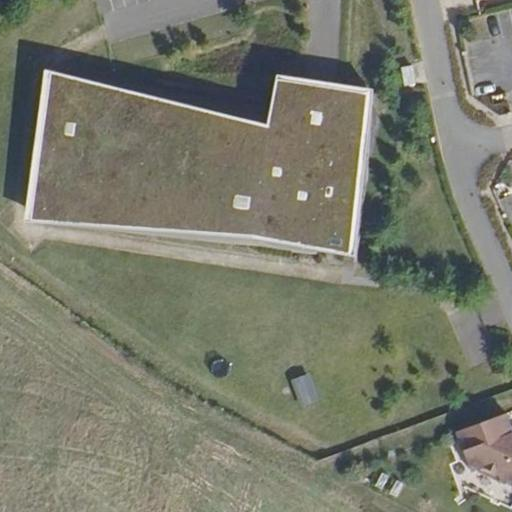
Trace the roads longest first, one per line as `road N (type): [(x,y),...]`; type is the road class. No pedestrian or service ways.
road 1 (track): [(314,470),(213,428),(0,275)]
road 2 (track): [(511,398),(314,470),(395,511)]
road 3 (residential): [(459,148),(467,192),(511,303)]
road 4 (residential): [(427,0),(459,148)]
